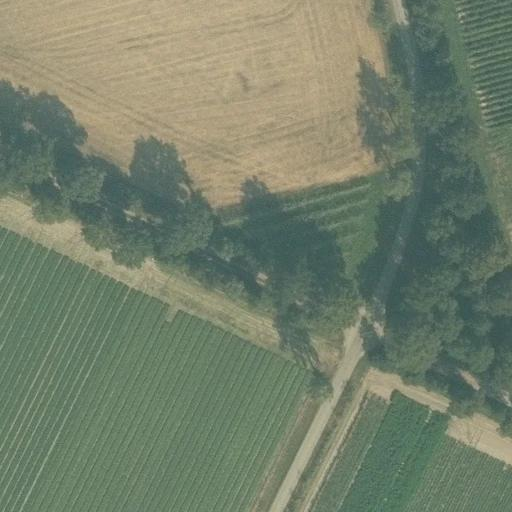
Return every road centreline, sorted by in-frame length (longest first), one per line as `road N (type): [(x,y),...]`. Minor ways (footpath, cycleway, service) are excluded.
road 1 (track): [(0,149),(511,397)]
road 2 (unclassified): [(269,511),(399,246),(415,170),(413,86),(396,0)]
